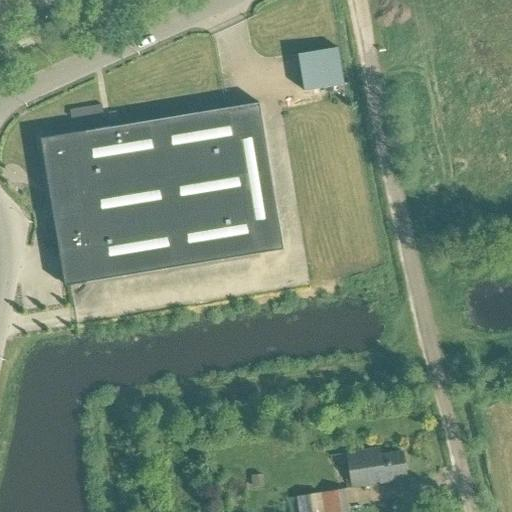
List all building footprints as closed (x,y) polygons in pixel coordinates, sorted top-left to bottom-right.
[(337,48),(297,54),(304,91),(343,85),(337,48)] [(41,139),(65,285),(86,282),(283,250),(259,103),(85,131),(85,132),(41,139)] [(76,128),(109,126),(108,103),(75,105),(76,128)] [(381,448),(346,453),(351,488),(407,479),(402,451),(382,455),(381,448)] [(261,472),(250,473),(251,485),(262,485),(261,472)] [(347,511),(344,489),(321,493),(324,511),(347,511)] [(323,511),(320,493),(295,496),(297,511),(323,511)]
